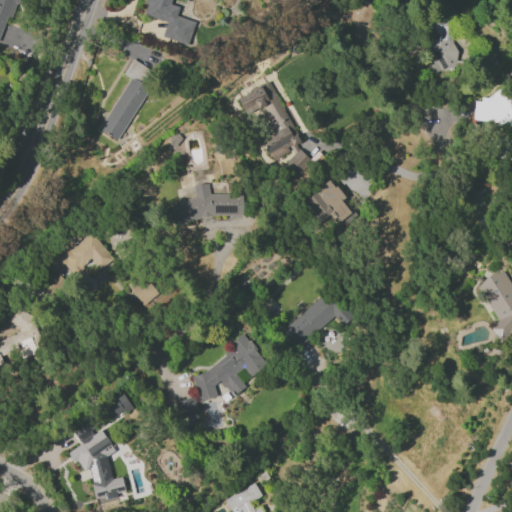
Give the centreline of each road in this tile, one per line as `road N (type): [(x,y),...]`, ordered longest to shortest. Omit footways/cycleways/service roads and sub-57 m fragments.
road 1 (residential): [(88,0),(26,165),(0,206)]
road 2 (residential): [(511,245),(480,223),(435,126)]
